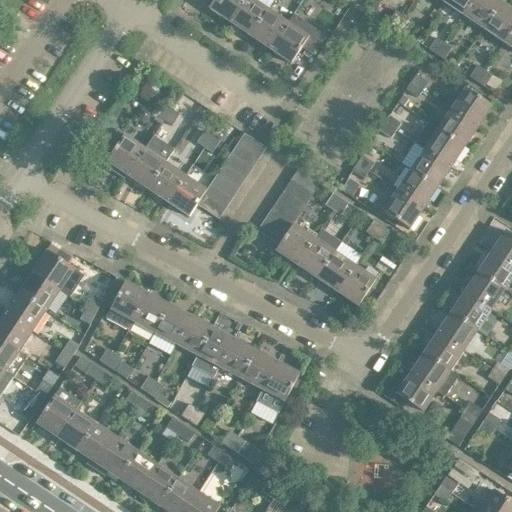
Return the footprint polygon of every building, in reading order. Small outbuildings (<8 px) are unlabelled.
[(214,0),(209,8),(229,21),(243,0),(214,0)] [(254,0),(243,0),(229,21),(249,35),(267,9),(254,0)] [(444,0),(444,1),(464,15),(473,0),(444,0)] [(498,0),(473,0),(464,15),(484,29),(502,2),(498,0)] [(511,9),(502,2),(484,29),(505,43),(511,31),(511,9)] [(267,9),(249,35),(270,49),(288,23),(267,9)] [(397,28),(405,16),(397,11),(389,23),(397,28)] [(405,16),(397,28),(404,33),(412,21),(405,16)] [(292,63),(309,37),(288,23),(270,49),(292,63)] [(438,38),(430,50),(437,55),(445,43),(438,38)] [(444,60),(453,48),(445,43),(437,55),(444,60)] [(478,65),(470,77),(478,82),(486,70),(478,65)] [(485,88),(493,75),(486,70),(478,82),(485,88)] [(429,82),(417,74),(412,82),(424,90),(429,82)] [(407,89),(419,98),(424,90),(412,82),(407,89)] [(492,106),(466,88),(452,109),(478,127),(492,106)] [(164,103),(156,115),(164,121),(172,109),(164,103)] [(172,126),(180,114),(172,109),(164,121),(172,126)] [(478,127),(452,109),(438,129),(465,147),(478,127)] [(402,123),(389,115),(385,122),(397,131),(402,123)] [(109,118),(100,130),(111,137),(116,130),(119,125),(109,118)] [(380,130),(392,138),(397,131),(385,122),(380,130)] [(465,147),(438,129),(425,150),(451,167),(465,147)] [(113,152),(106,162),(127,176),(145,149),(116,130),(111,137),(104,147),(113,152)] [(204,131),(196,142),(205,148),(213,136),(204,131)] [(266,148),(245,134),(238,143),(260,158),(266,148)] [(213,154),(221,142),(213,136),(205,148),(213,154)] [(232,153),(253,168),(260,158),(238,143),(232,153)] [(145,149),(127,176),(148,189),(165,163),(145,149)] [(451,167),(425,150),(411,170),(437,188),(451,167)] [(225,163),(246,178),(253,168),(232,153),(225,163)] [(375,163),(363,155),(358,162),(370,171),(375,163)] [(353,170),(365,178),(370,171),(358,162),(353,170)] [(165,163),(148,189),(168,203),(185,176),(165,163)] [(218,173),(240,188),(246,178),(225,163),(218,173)] [(320,184),(298,170),(292,179),(314,194),(320,184)] [(437,188),(411,170),(398,190),(424,208),(437,188)] [(212,183),(233,198),(240,188),(218,173),(212,183)] [(197,205),(205,193),(207,191),(185,176),(168,203),(189,217),(197,205)] [(285,189),(307,204),(314,194),(292,179),(285,189)] [(205,193),(227,207),(233,198),(212,183),(207,191),(205,193)] [(307,204),(285,189),(278,199),(300,214),(307,204)] [(384,211),(410,229),(424,208),(398,190),(384,211)] [(197,205),(219,219),(227,207),(205,193),(197,205)] [(333,193),(326,205),(333,210),(341,198),(333,193)] [(341,215),(349,203),(341,198),(333,210),(341,215)] [(272,210),(293,224),(300,214),(278,199),(272,210)] [(265,219),(287,234),(293,224),(272,210),(265,219)] [(257,231),(279,246),(287,234),(265,219),(257,231)] [(374,220),(366,232),(374,237),(382,225),(374,220)] [(279,246),(276,251),(296,265),(314,238),(293,224),(287,234),(279,246)] [(382,242),(389,230),(382,225),(374,237),(382,242)] [(511,234),(506,230),(492,252),(511,265),(511,234)] [(316,278),(334,252),(314,238),(296,265),(316,278)] [(73,255),(64,249),(58,258),(47,251),(33,272),(60,291),(70,297),(84,276),(67,264),(73,255)] [(337,292),(355,266),(334,252),(316,278),(337,292)] [(479,272),(505,289),(511,279),(511,265),(492,252),(479,272)] [(359,307),(376,280),(355,266),(337,292),(359,307)] [(19,293),(47,311),(60,291),(33,272),(19,293)] [(465,292),(492,310),(505,289),(479,272),(465,292)] [(126,281),(111,310),(132,321),(147,292),(126,281)] [(147,292),(132,321),(154,332),(169,304),(147,292)] [(451,312),(478,330),(492,310),(465,292),(451,312)] [(6,313),(33,331),(47,311),(19,293),(6,313)] [(86,307),(95,313),(101,301),(92,296),(86,307)] [(169,304),(154,332),(175,344),(190,315),(169,304)] [(79,319),(89,325),(95,313),(86,307),(79,319)] [(438,333),(464,350),(478,330),(451,312),(438,333)] [(0,321),(0,339),(20,352),(33,331),(6,313),(0,321)] [(190,315),(175,344),(197,355),(212,327),(190,315)] [(212,327),(197,355),(218,366),(233,338),(212,327)] [(424,353),(451,371),(464,350),(438,333),(424,353)] [(233,338),(218,366),(240,378),(255,350),(233,338)] [(0,368),(6,373),(20,352),(0,339),(0,368)] [(79,346),(70,340),(63,351),(72,357),(79,346)] [(107,349),(99,361),(107,366),(115,354),(107,349)] [(255,350),(240,378),(261,389),(276,361),(255,350)] [(55,362),(64,368),(72,357),(63,351),(55,362)] [(451,387),(443,382),(451,371),(424,353),(411,373),(437,391),(444,396),(451,387)] [(114,371),(122,359),(115,354),(107,366),(114,371)] [(285,402),(300,373),(276,361),(261,389),(285,402)] [(509,369),(498,362),(493,369),(504,377),(509,369)] [(92,364),(86,373),(97,381),(103,372),(92,364)] [(488,377),(499,385),(504,377),(493,369),(488,377)] [(49,371),(43,380),(53,386),(59,377),(49,371)] [(107,388),(114,379),(103,372),(97,381),(107,388)] [(397,394),(423,412),(437,391),(411,373),(397,394)] [(148,376),(140,388),(148,393),(155,382),(148,376)] [(52,387),(43,381),(35,392),(44,398),(52,387)] [(155,398),(163,387),(155,382),(148,393),(155,398)] [(60,388),(36,423),(58,438),(76,411),(82,403),(60,388)] [(132,391),(126,400),(137,408),(143,399),(132,391)] [(21,414),(30,420),(44,398),(35,392),(21,414)] [(148,415),(154,406),(143,399),(137,408),(148,415)] [(482,410),(471,402),(466,410),(477,418),(482,410)] [(188,404),(181,415),(189,421),(196,409),(188,404)] [(196,426),(204,414),(196,409),(189,421),(196,426)] [(461,417),(472,425),(477,418),(466,410),(461,417)] [(78,451),(96,424),(76,411),(58,438),(78,451)] [(501,421),(489,413),(484,422),(496,429),(501,421)] [(472,425),(460,417),(451,431),(458,436),(454,442),(459,445),(472,425)] [(173,419),(167,428),(178,435),(184,426),(173,419)] [(478,431),(489,438),(496,429),(484,422),(478,431)] [(98,465),(117,438),(96,424),(78,451),(98,465)] [(189,443),(195,434),(184,426),(178,435),(189,443)] [(229,431),(221,443),(229,448),(236,436),(229,431)] [(236,453),(244,441),(236,436),(229,448),(236,453)] [(119,478),(137,451),(117,438),(98,465),(119,478)] [(214,446),(208,455),(219,463),(225,453),(214,446)] [(140,492),(158,465),(137,451),(119,478),(140,492)] [(230,470),(236,461),(225,453),(219,463),(230,470)] [(479,472),(459,459),(449,475),(468,488),(479,472)] [(160,506),(178,479),(158,465),(140,492),(160,506)] [(459,483),(449,475),(442,484),(453,492),(459,483)] [(169,511),(186,511),(199,493),(178,479),(160,506),(169,511)] [(269,482),(262,491),(273,499),(280,489),(269,482)] [(436,493),(447,500),(453,492),(442,484),(436,493)] [(284,506),(291,497),(280,489),(273,499),(284,506)] [(511,511),(511,501),(493,490),(480,510),(482,511),(511,511)] [(216,511),(220,507),(199,493),(186,511),(216,511)]
